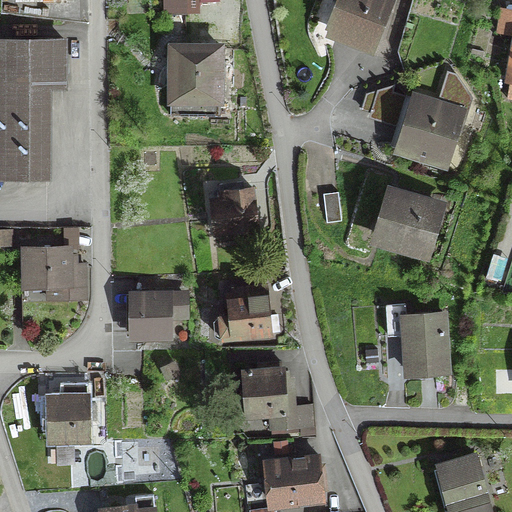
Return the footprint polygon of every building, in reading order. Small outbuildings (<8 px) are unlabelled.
[(183,12),(183,0),(162,0),(163,13),(183,12)] [(369,40),(384,0),(344,0),(340,10),(336,14),(333,20),(334,25),(369,40)] [(0,176),(46,176),(46,87),(62,87),(62,40),(0,40),(0,176)] [(168,99),(168,115),(217,115),(218,47),(170,47),(170,99),(168,99)] [(448,72),(442,97),(471,105),(471,97),(455,74),(448,72)] [(404,129),(395,126),(390,145),(444,162),(459,112),(414,98),(404,129)] [(250,188),(238,190),(237,182),(218,185),(219,200),(210,201),(214,232),(255,227),(250,188)] [(340,222),(336,192),(321,194),(325,224),(340,222)] [(378,239),(423,253),(437,207),(393,193),(378,239)] [(0,244),(9,244),(9,231),(0,231),(0,244)] [(83,298),(82,265),(66,265),(66,249),(23,250),(24,284),(47,283),(47,299),(83,298)] [(268,333),(264,292),(264,285),(231,288),(232,296),(227,296),(229,316),(218,317),(213,321),(214,335),(219,338),(268,333)] [(130,313),(131,336),(167,336),(167,316),(181,315),(181,293),(138,293),(138,313),(130,313)] [(386,336),(403,335),(406,374),(445,371),(442,313),(404,316),(403,304),(384,306),(386,336)] [(279,370),(279,362),(256,364),(256,372),(250,372),(249,370),(247,370),(247,372),(243,373),(244,390),(240,396),(241,408),(245,413),(269,411),(270,429),(294,428),(292,392),(282,393),(281,370),(279,370)] [(94,404),(84,404),(84,388),(64,388),(64,397),(49,398),(50,438),(85,438),(85,420),(94,420),(94,404)] [(57,464),(71,464),(71,447),(57,447),(57,464)] [(449,508),(443,509),(443,511),(488,511),(473,456),(438,465),(449,508)] [(270,504),(322,499),(318,457),(266,462),(270,504)] [(153,511),(151,495),(133,497),(134,507),(99,511),(98,511),(153,511)]
